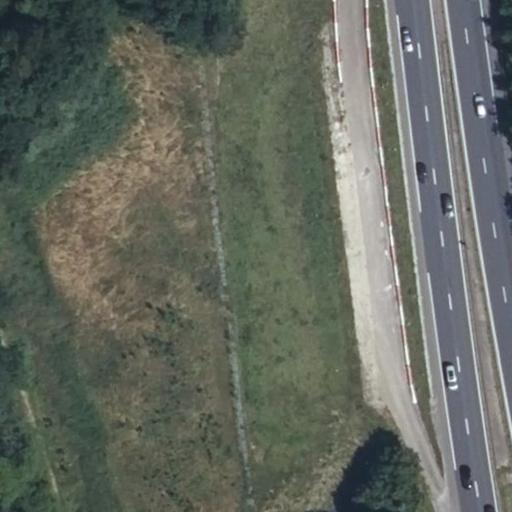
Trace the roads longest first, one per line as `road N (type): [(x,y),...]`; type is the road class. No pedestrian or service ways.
road 1 (trunk): [(416,0),(482,511)]
road 2 (trunk): [(511,309),(465,0)]
road 3 (track): [(0,336),(58,511)]
